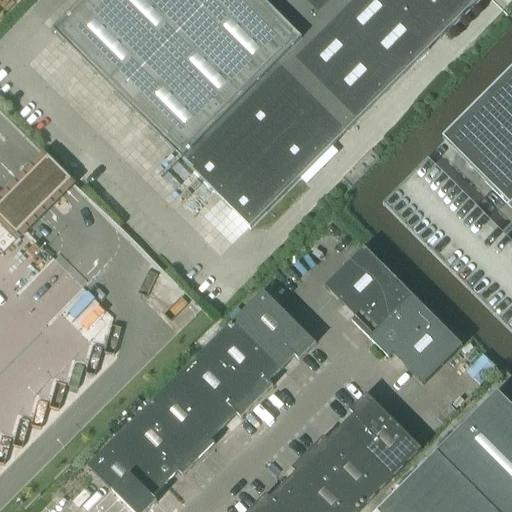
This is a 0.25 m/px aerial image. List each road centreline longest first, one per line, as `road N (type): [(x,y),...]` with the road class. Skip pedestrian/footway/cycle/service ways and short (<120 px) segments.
road 1 (unclassified): [(200,511),(356,362)]
road 2 (unclassified): [(348,245),(295,297),(356,362)]
road 3 (unclassified): [(356,362),(419,421),(462,379)]
